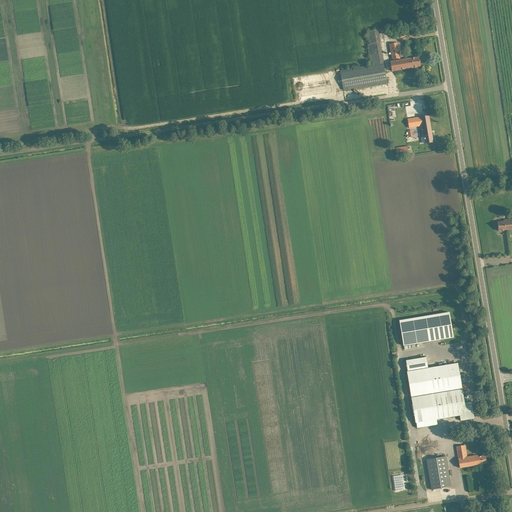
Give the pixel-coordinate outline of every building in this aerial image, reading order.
[(396,39),(415,36),(414,29),(399,32),(399,33),(396,33),(396,39)] [(397,43),(392,44),(389,44),(392,62),(391,62),(392,71),(412,67),(417,67),(417,66),(420,66),(419,57),(416,58),(415,58),(400,60),(397,43)] [(387,84),(384,63),(374,65),(374,64),(371,65),(340,70),(340,71),(344,90),(359,88),(387,84)] [(429,116),(424,116),(407,119),(409,128),(420,126),(422,137),(424,137),(425,144),(428,143),(433,142),(429,116)] [(409,154),(407,146),(396,148),(397,156),(409,154)] [(511,218),(509,219),(508,219),(504,220),(504,222),(497,222),(499,231),(510,230),(511,229),(511,218)] [(449,311),(399,319),(403,346),(453,338),(449,311)] [(464,403),(461,388),(457,363),(428,368),(426,357),(410,360),(409,358),(406,358),(406,360),(406,363),(407,368),(408,372),(407,372),(411,397),(415,422),(416,422),(436,419),(459,415),(460,420),(474,418),(471,401),(464,403)] [(465,445),(460,446),(455,447),(459,469),(486,464),(485,455),(478,457),(477,455),(467,457),(465,445)] [(431,490),(451,487),(446,457),(426,460),(431,490)]
